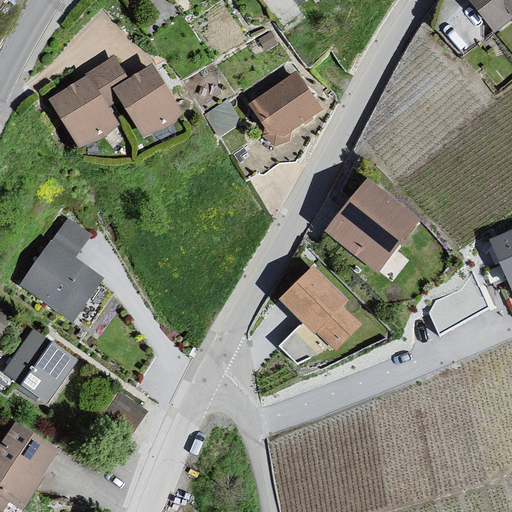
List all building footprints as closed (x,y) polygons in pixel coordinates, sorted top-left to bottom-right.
[(0,0),(0,21),(19,0),(0,0)] [(511,0),(472,0),(494,26),(510,14),(511,16),(511,0)] [(94,79),(59,100),(91,147),(135,123),(121,103),(130,96),(125,89),(138,80),(120,59),(90,74),(94,79)] [(167,64),(138,80),(125,89),(130,96),(154,138),(197,114),(167,64)] [(303,74),(257,105),(272,129),(269,138),(280,147),(293,140),(328,111),(303,74)] [(365,182),(327,230),(380,271),(418,223),(365,182)] [(67,219),(21,287),(72,322),(104,276),(75,256),(89,234),(67,219)] [(511,234),(494,243),(511,284),(511,234)] [(313,265),(281,298),(333,348),(357,323),(341,308),(349,299),(313,265)] [(0,304),(0,332),(13,314),(0,304)] [(32,329),(2,371),(47,404),(78,362),(32,329)] [(138,427),(147,403),(121,394),(113,418),(138,427)] [(0,507),(6,511),(13,501),(24,508),(61,453),(15,422),(0,443),(0,507)]
